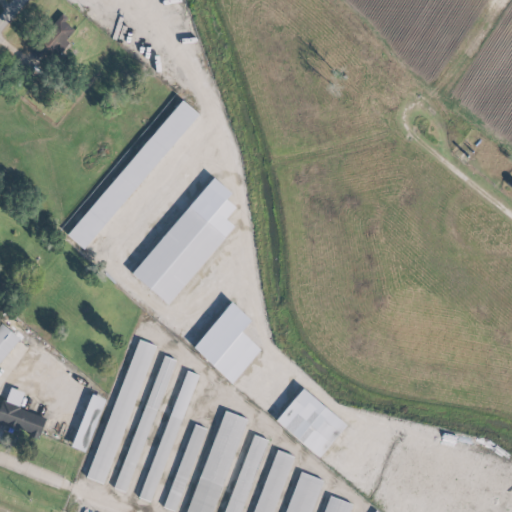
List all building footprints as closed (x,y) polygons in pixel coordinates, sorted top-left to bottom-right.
[(35,45),(48,56),(73,29),(59,17),(35,45)] [(84,249),(197,113),(180,99),(67,235),(84,249)] [(230,192),(211,176),(131,274),(168,304),(232,225),(224,219),(234,207),(225,199),(230,192)] [(231,382),(260,349),(240,332),(250,319),(230,302),(191,348),(231,382)] [(0,360),(18,336),(0,323),(0,360)] [(151,344),(135,339),(99,451),(96,450),(87,478),(106,484),(151,344)] [(173,359),(161,355),(114,488),(126,493),(173,359)] [(151,502),(197,374),(184,370),(139,497),(151,502)] [(18,407),(22,391),(9,387),(5,403),(0,402),(0,401),(0,424),(39,435),(43,422),(36,421),(38,412),(18,407)] [(274,420),(317,457),(345,425),(302,387),(274,420)] [(104,399),(90,393),(71,447),(84,452),(104,399)] [(213,511),(243,417),(220,410),(187,511),(213,511)] [(205,428),(193,424),(162,507),(174,511),(205,428)] [(223,511),(240,511),(265,439),(250,433),(223,511)] [(252,511),(271,511),(292,455),(275,449),(252,511)] [(309,511),(321,479),(297,471),(283,511),(309,511)] [(320,511),(347,511),(350,503),(326,495),(320,511)]
